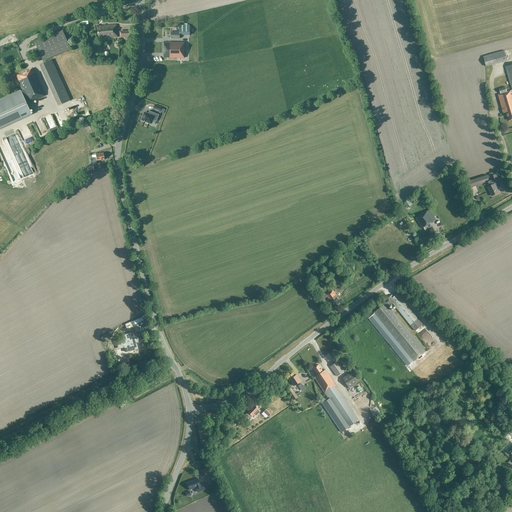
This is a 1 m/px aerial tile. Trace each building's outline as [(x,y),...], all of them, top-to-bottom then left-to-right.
[(117,29),(116,24),(97,26),(98,38),(106,37),(106,38),(118,37),(117,33),(116,33),(116,29),(117,29)] [(171,32),(171,38),(179,39),(179,35),(185,35),(189,35),(189,25),(186,25),(179,25),(179,32),(171,32)] [(62,30),(34,42),(42,61),(70,49),(62,30)] [(120,31),(120,38),(125,37),(125,39),(131,39),(130,30),(126,30),(120,31)] [(163,57),(184,58),(184,43),(163,42),(163,57)] [(504,51),(483,57),(486,66),(507,61),(504,51)] [(51,60),(40,65),(58,105),(70,100),(51,60)] [(502,112),(503,113),(506,112),(507,114),(509,120),(511,119),(511,64),(505,67),(511,89),(511,90),(508,91),(507,91),(507,92),(506,91),(505,87),(503,88),(499,89),(500,94),(497,95),(502,112)] [(16,76),(23,90),(0,100),(0,128),(31,114),(27,105),(29,103),(45,95),(32,69),(16,76)] [(159,115),(149,111),(147,115),(143,114),(141,120),(151,124),(152,120),(156,121),(159,115)] [(36,126),(40,135),(46,132),(41,123),(36,126)] [(0,139),(0,155),(20,148),(15,135),(7,138),(11,148),(5,151),(1,139),(0,139)] [(96,157),(90,158),(90,163),(97,162),(96,161),(104,160),(104,153),(96,154),(96,157)] [(491,182),(492,185),(487,187),(491,196),(499,193),(494,182),(498,181),(495,175),(491,177),(493,181),(491,182)] [(469,188),(478,185),(475,179),(467,182),(469,188)] [(427,230),(426,231),(429,236),(430,235),(433,240),(437,237),(435,233),(432,227),(431,227),(429,224),(435,220),(429,210),(416,217),(423,228),(425,227),(427,230)] [(332,290),(325,294),(332,303),(331,304),(334,307),(340,303),(338,299),(332,290)] [(392,304),(415,331),(422,325),(397,294),(393,297),(392,295),(388,298),(389,300),(374,313),(414,361),(425,352),(389,307),(392,304)] [(423,329),(417,335),(423,342),(429,336),(423,329)] [(133,332),(121,336),(122,340),(127,339),(128,345),(130,345),(132,350),(138,349),(136,343),(139,342),(138,338),(135,339),(133,332)] [(336,362),(330,366),(337,376),(343,372),(336,362)] [(312,369),(317,375),(314,377),(328,399),(348,428),(358,420),(324,370),(322,371),(318,365),(312,369)] [(354,371),(342,378),(349,389),(360,381),(354,371)] [(292,373),(287,376),(294,386),(299,382),(292,373)] [(291,388),(287,391),(293,400),(297,397),(291,388)] [(328,399),(322,403),(341,432),(348,428),(328,399)] [(248,412),(246,414),(249,418),(251,416),(252,416),(253,415),(255,416),(260,411),(258,409),(254,405),(247,412),(248,412)] [(267,408),(263,412),(268,417),(272,413),(267,408)] [(200,470),(202,475),(203,478),(210,475),(213,474),(212,471),(211,471),(210,466),(207,467),(200,470)] [(197,478),(187,482),(189,490),(195,488),(197,492),(206,489),(204,483),(200,485),(197,478)]
